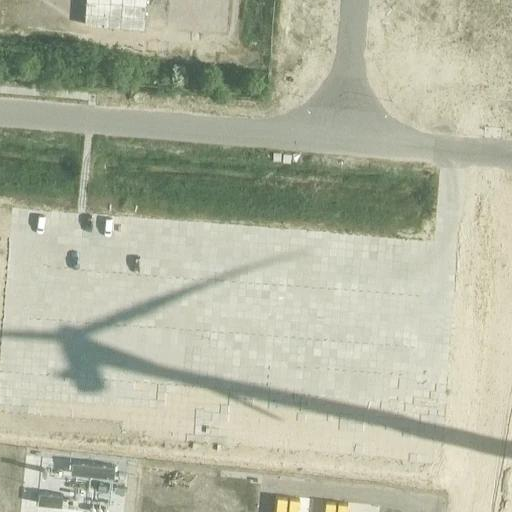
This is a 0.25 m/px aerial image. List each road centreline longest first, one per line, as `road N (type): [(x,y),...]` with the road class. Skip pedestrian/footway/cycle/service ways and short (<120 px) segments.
road 1 (unclassified): [(0,113),(344,146)]
road 2 (unclassified): [(344,146),(511,161)]
road 3 (unclassified): [(357,0),(344,146)]
